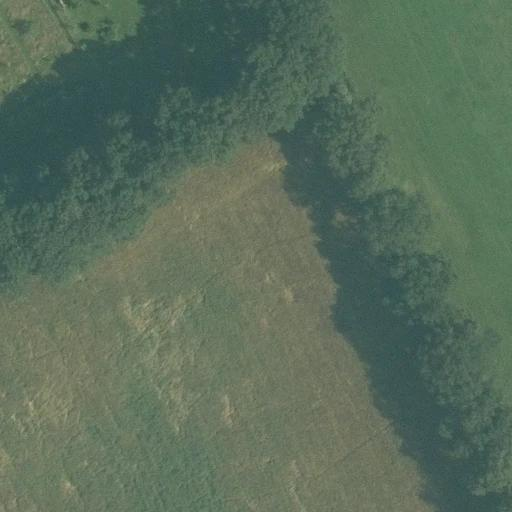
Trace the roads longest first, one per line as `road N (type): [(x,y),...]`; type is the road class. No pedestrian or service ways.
road 1 (track): [(276,0),(511,501)]
road 2 (track): [(0,260),(247,113),(305,61)]
